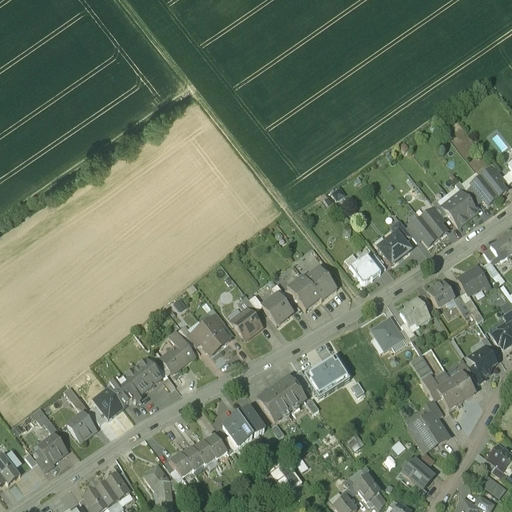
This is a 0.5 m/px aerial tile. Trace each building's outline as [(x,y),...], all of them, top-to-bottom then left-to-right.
[(505,185),(495,172),(490,175),(490,176),(500,189),(505,185)] [(490,176),(490,175),(489,174),(479,181),(496,203),(505,195),(500,189),(490,176)] [(496,203),(479,181),(470,189),(471,190),(482,203),(482,204),(487,210),(496,203)] [(470,199),(459,185),(454,188),(460,195),(466,203),(470,199)] [(482,203),(471,190),(467,194),(477,207),(482,204),(482,203)] [(460,195),(451,203),(467,223),(476,216),(466,203),(460,195)] [(441,210),(435,203),(431,207),(442,221),(447,217),(441,210)] [(467,223),(451,203),(441,210),(447,217),(457,231),(467,223)] [(444,224),(434,211),(429,215),(440,228),(444,224)] [(440,228),(429,215),(420,222),(437,243),(446,236),(440,228)] [(437,243),(420,222),(410,229),(421,243),(427,251),(437,243)] [(406,233),(399,225),(391,231),(395,237),(396,237),(404,247),(412,241),(406,233)] [(421,243),(410,229),(406,233),(412,241),(416,246),(421,243)] [(395,237),(377,251),(390,268),(409,254),(404,247),(396,237),(395,237)] [(511,237),(489,252),(495,262),(498,260),(500,265),(511,257),(511,237)] [(489,252),(483,256),(489,266),(495,262),(489,252)] [(385,271),(374,257),(368,262),(379,276),(385,271)] [(352,258),(344,265),(349,271),(357,265),(352,258)] [(366,259),(358,265),(357,264),(357,265),(349,271),(348,271),(362,288),(363,287),(364,288),(370,283),(371,284),(380,277),(368,262),(366,259)] [(331,277),(323,267),(318,271),(326,281),(331,277)] [(476,270),(457,282),(461,290),(467,300),(487,287),(476,270)] [(305,284),(304,284),(319,303),(321,305),(321,304),(335,293),(335,294),(336,293),(326,281),(318,271),(317,271),(318,273),(305,284)] [(303,282),(289,293),(288,291),(287,292),(295,303),(305,315),(305,314),(319,303),(304,284),(305,284),(303,282)] [(442,285),(426,295),(437,312),(453,302),(442,285)] [(282,296),(276,289),(271,293),(275,299),(276,298),(280,303),(285,299),(282,296)] [(295,303),(287,292),(282,296),(285,299),(290,306),(295,303)] [(262,309),(261,310),(262,311),(276,329),(277,328),(278,328),(286,322),(286,321),(291,317),(280,303),(276,298),(275,299),(262,309)] [(464,307),(459,299),(453,304),(464,321),(470,317),(464,307)] [(245,300),(237,308),(243,316),(246,314),(248,315),(253,311),(248,304),(245,300)] [(262,309),(254,300),(248,304),(253,311),(257,315),(262,311),(261,310),(262,309)] [(416,302),(404,310),(405,313),(399,317),(405,326),(408,331),(409,330),(427,319),(416,302)] [(476,313),(470,303),(464,307),(470,317),(476,313)] [(511,312),(502,319),(508,329),(511,327),(511,328),(511,312)] [(476,313),(470,317),(476,326),(482,323),(476,313)] [(243,316),(237,320),(240,323),(233,329),(245,344),(260,332),(248,315),(246,314),(243,316)] [(225,328),(216,317),(210,321),(212,324),(213,324),(220,332),(225,328)] [(389,323),(370,334),(383,355),(401,344),(402,343),(397,336),(389,323)] [(194,339),(193,339),(200,348),(209,360),(229,344),(220,332),(213,324),(212,324),(194,339)] [(409,330),(408,331),(405,326),(400,329),(402,333),(408,342),(414,338),(409,330)] [(508,329),(504,331),(503,330),(497,333),(498,335),(491,339),(498,349),(499,349),(502,354),(511,347),(511,346),(509,342),(511,340),(511,328),(511,327),(508,329)] [(408,342),(402,333),(397,336),(402,343),(401,344),(405,349),(410,345),(408,342)] [(168,342),(177,353),(173,356),(171,354),(161,362),(160,363),(167,371),(171,377),(182,368),(181,367),(192,359),(193,360),(193,359),(175,336),(168,342)] [(194,339),(192,336),(186,340),(195,352),(200,348),(193,339),(194,339)] [(494,354),(487,344),(482,347),(485,352),(488,357),(494,354)] [(485,352),(479,357),(477,354),(467,360),(473,370),(482,385),(486,383),(484,380),(488,378),(489,372),(495,368),(488,357),(485,352)] [(167,371),(160,363),(161,362),(158,359),(153,363),(162,375),(167,371)] [(318,403),(349,383),(334,360),(303,379),(310,390),(318,403)] [(161,383),(146,364),(123,382),(124,383),(138,401),(161,383)] [(468,373),(465,368),(457,373),(461,378),(465,384),(472,379),(468,373)] [(482,385),(473,370),(468,373),(472,379),(477,388),(482,385)] [(304,394),(310,390),(303,379),(300,375),(293,379),(304,394)] [(430,378),(421,384),(433,404),(434,405),(440,401),(436,393),(438,392),(430,378)] [(461,378),(450,384),(462,404),(473,397),(465,384),(461,378)] [(175,391),(167,381),(163,385),(170,394),(175,391)] [(287,382),(272,393),(289,416),(304,404),(287,382)] [(138,401),(124,383),(115,390),(114,389),(107,394),(122,413),(133,404),(135,407),(140,404),(138,401)] [(462,404),(450,384),(438,392),(436,393),(440,401),(448,413),(462,404)] [(364,395),(357,386),(351,390),(357,400),(364,395)] [(77,401),(69,391),(63,395),(71,406),(77,401)] [(289,416),(272,393),(257,404),(274,426),(289,416)] [(106,425),(122,413),(107,394),(91,406),(94,411),(106,425)] [(87,414),(77,401),(71,406),(81,418),(82,418),(81,418),(87,414)] [(318,414),(311,403),(305,407),(313,418),(318,414)] [(433,404),(422,410),(429,419),(431,418),(435,424),(443,419),(434,405),(433,404)] [(106,425),(94,411),(88,415),(100,430),(106,425)] [(39,412),(30,418),(33,422),(35,421),(41,429),(43,428),(48,424),(39,412)] [(264,434),(248,412),(222,431),(229,440),(237,452),(264,434)] [(429,419),(409,432),(424,457),(447,442),(435,424),(431,418),(429,419)] [(83,420),(68,432),(80,447),(95,435),(83,420)] [(58,436),(48,424),(43,428),(53,439),(58,436)] [(283,439),(276,429),(270,433),(278,443),(283,439)] [(510,449),(502,439),(495,448),(497,450),(498,449),(505,455),(510,449)] [(204,448),(203,448),(214,463),(215,465),(226,457),(219,447),(214,440),(204,448)] [(237,452),(229,440),(224,444),(233,456),(237,452)] [(55,442),(39,454),(51,469),(66,457),(55,442)] [(392,449),(398,457),(406,450),(400,442),(392,449)] [(224,444),(219,447),(226,457),(228,460),(233,456),(224,444)] [(214,463),(203,448),(204,448),(202,446),(192,454),(203,469),(204,471),(214,463)] [(511,460),(505,455),(498,449),(497,450),(487,464),(494,470),(503,476),(509,467),(511,463),(511,460)] [(39,454),(38,452),(34,455),(39,461),(34,465),(36,467),(44,477),(52,470),(51,469),(39,454)] [(192,454),(191,452),(181,460),(192,475),(191,475),(193,477),(203,469),(192,454)] [(34,465),(29,458),(24,461),(31,471),(36,467),(34,465)] [(181,460),(180,458),(169,466),(174,474),(181,483),(182,482),(191,475),(192,475),(181,460)] [(302,459),(295,464),(302,474),(309,470),(302,459)] [(4,460),(0,463),(0,479),(5,486),(7,489),(19,480),(4,460)] [(430,471),(417,460),(413,464),(426,476),(430,471)] [(283,461),(274,467),(271,462),(259,470),(263,476),(266,474),(284,499),(301,487),(283,461)] [(487,464),(485,462),(481,467),(491,474),(494,470),(487,464)] [(426,476),(413,464),(411,467),(408,464),(402,471),(405,473),(403,476),(416,488),(422,493),(422,492),(432,481),(426,476)] [(359,472),(355,466),(350,469),(355,475),(359,472)] [(511,469),(509,467),(503,476),(506,478),(509,480),(511,475),(511,469)] [(156,470),(143,480),(152,491),(156,488),(159,493),(161,511),(171,511),(169,486),(156,470)] [(181,483),(174,474),(170,477),(177,487),(182,484),(182,482),(181,483)] [(123,476),(117,480),(124,491),(130,487),(123,476)] [(115,478),(104,486),(118,506),(129,498),(124,491),(117,480),(115,478)] [(509,480),(506,478),(503,483),(511,490),(511,488),(511,481),(509,480)] [(506,493),(487,479),(481,488),(499,502),(506,493)] [(354,489),(353,490),(357,495),(366,506),(370,502),(378,496),(366,480),(354,489)] [(108,511),(118,506),(104,486),(94,493),(106,511),(108,511)] [(353,488),(347,492),(352,499),(357,495),(353,490),(354,489),(353,488)] [(416,488),(412,493),(421,500),(425,495),(422,492),(422,493),(416,488)] [(352,499),(347,492),(340,498),(343,501),(344,500),(347,503),(352,499)] [(106,511),(94,493),(82,501),(90,511),(106,511)] [(380,511),(385,505),(378,496),(370,502),(377,511),(380,511)] [(343,501),(332,510),(334,511),(354,511),(347,503),(344,500),(343,501)] [(490,511),(492,509),(479,501),(475,508),(480,511),(490,511)] [(90,511),(84,502),(78,506),(82,511),(90,511)]
